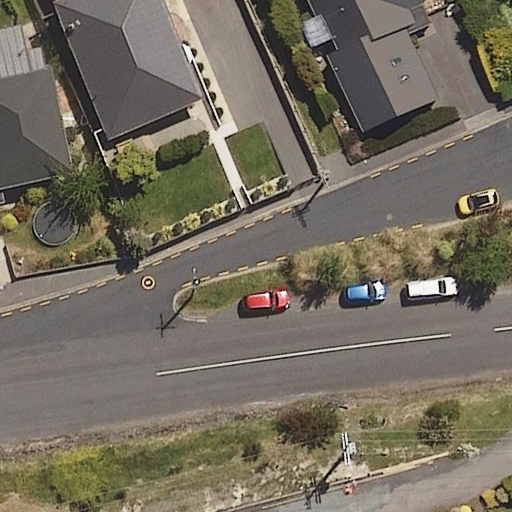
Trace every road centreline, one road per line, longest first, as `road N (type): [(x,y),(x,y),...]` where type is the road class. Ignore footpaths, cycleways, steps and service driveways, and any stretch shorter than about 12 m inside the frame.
road 1 (residential): [(23,394),(62,328),(95,304),(511,153)]
road 2 (tertiary): [(511,328),(23,394)]
